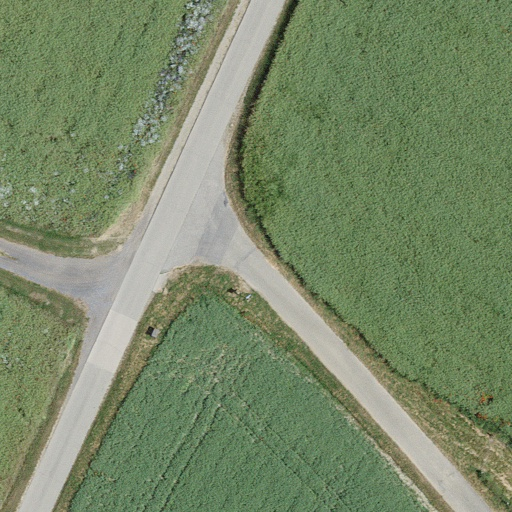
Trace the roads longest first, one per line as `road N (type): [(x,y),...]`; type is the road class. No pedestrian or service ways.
road 1 (unclassified): [(474,511),(184,188)]
road 2 (unclassified): [(135,295),(37,511)]
road 3 (unclassified): [(268,0),(184,188)]
road 4 (unclassified): [(135,295),(0,252)]
